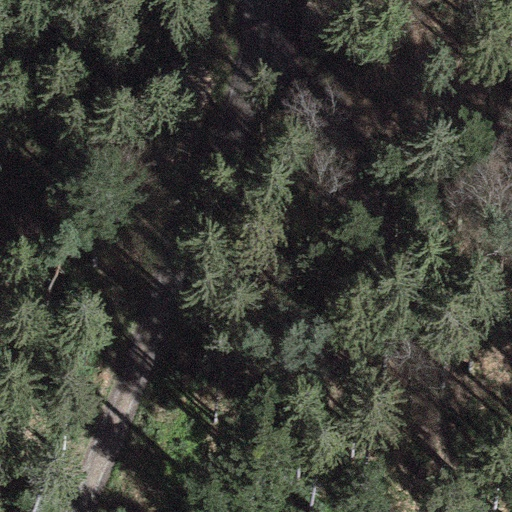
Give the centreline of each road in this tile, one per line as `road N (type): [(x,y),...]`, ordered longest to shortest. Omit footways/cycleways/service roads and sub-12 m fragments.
road 1 (track): [(267,0),(266,88),(74,511)]
road 2 (track): [(266,88),(453,511)]
